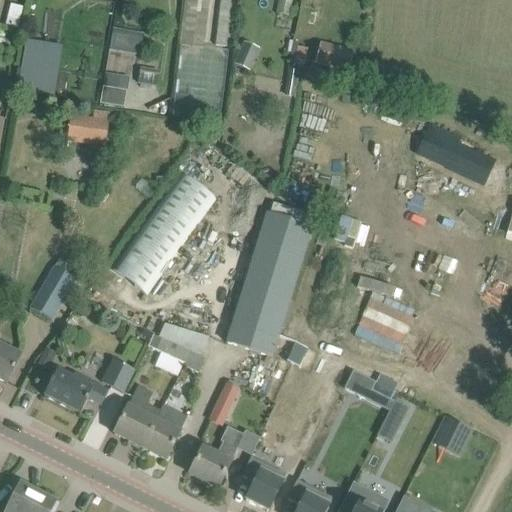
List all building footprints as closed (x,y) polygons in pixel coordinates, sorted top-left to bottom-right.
[(183,0),(178,46),(203,49),(209,0),(183,0)] [(232,46),(233,0),(219,0),(218,46),(232,46)] [(278,0),(276,15),(289,17),(291,0),(278,0)] [(101,19),(51,12),(46,48),(60,50),(62,40),(98,45),(101,19)] [(143,35),(113,29),(109,51),(139,57),(143,35)] [(315,64),(349,74),(355,52),(321,42),(315,64)] [(244,43),(233,65),(250,73),(260,50),(244,43)] [(295,99),(300,71),(301,67),(289,64),(284,97),(295,99)] [(139,73),(137,85),(155,88),(157,76),(139,73)] [(126,92),(103,88),(100,104),(123,108),(126,92)] [(66,143),(105,148),(110,114),(93,112),(92,119),(70,116),(66,143)] [(444,170),(484,188),(495,163),(458,146),(462,139),(432,125),(421,148),(449,161),(444,170)] [(217,132),(208,126),(201,139),(210,144),(217,132)] [(145,295),(214,198),(183,175),(115,272),(145,295)] [(272,359),(278,340),(312,229),(266,214),(232,325),(226,344),(272,359)] [(53,267),(29,309),(51,322),(57,313),(62,304),(76,281),(75,280),(54,268),(53,267)] [(76,307),(76,313),(80,319),(87,319),(92,315),(93,308),(88,303),(81,302),(76,307)] [(184,365),(190,353),(179,348),(183,339),(170,333),(166,342),(157,338),(152,350),(184,365)] [(0,381),(6,384),(19,357),(0,347),(0,381)] [(47,370),(56,355),(46,349),(37,365),(47,370)] [(184,365),(183,368),(198,375),(205,359),(190,353),(184,365)] [(123,394),(134,372),(112,361),(101,383),(123,394)] [(100,407),(108,393),(73,375),(71,379),(56,372),(43,397),(79,416),(87,400),(100,407)] [(379,377),(371,392),(390,402),(397,386),(379,377)] [(226,383),(217,402),(231,409),(239,390),(226,383)] [(141,449),(154,423),(140,416),(150,395),(137,389),(114,435),(141,449)] [(186,419),(168,410),(162,407),(154,423),(141,449),(165,461),(179,434),(178,434),(186,419)] [(391,409),(383,423),(397,430),(404,415),(391,409)] [(453,478),(471,486),(493,440),(445,418),(430,450),(460,463),(453,478)] [(243,438),(237,435),(227,430),(221,442),(223,443),(216,457),(201,450),(189,475),(217,489),(229,465),(228,464),(235,450),(236,451),(243,438)] [(250,458),(242,478),(254,484),(245,501),(265,511),(267,511),(285,476),(250,458)] [(296,482),(287,501),(299,507),(296,511),(324,511),(331,500),(296,482)] [(352,485),(338,511),(382,511),(387,503),(352,485)] [(49,511),(54,503),(20,486),(6,511),(49,511)] [(403,499),(395,511),(419,511),(422,509),(403,499)]
